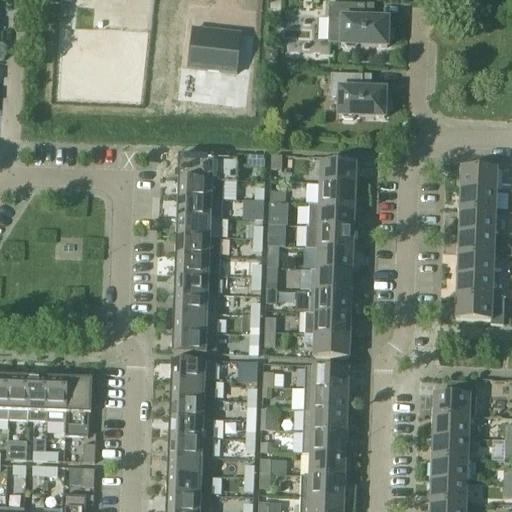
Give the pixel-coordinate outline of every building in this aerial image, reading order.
[(387,49),(387,43),(390,39),(391,31),(388,28),(388,21),(364,20),(364,7),(329,6),(328,45),(341,45),(341,47),(343,47),(347,51),(355,51),(358,48),(387,49)] [(187,70),(236,76),(241,36),(192,31),(187,70)] [(266,54),(266,64),(276,65),(276,59),(272,54),(266,54)] [(384,120),(385,113),(388,110),(388,102),(385,99),(385,92),(361,91),(362,78),(331,76),(330,99),(339,99),(338,118),(341,118),(344,122),(352,122),(356,119),(384,120)] [(178,164),(178,182),(213,183),(212,184),(222,185),(222,184),(237,185),(237,161),(213,161),(213,159),(178,157),(178,164)] [(246,170),(255,170),(256,158),(247,158),(246,170)] [(255,170),(264,170),(265,158),(256,158),(255,170)] [(281,173),(281,159),(271,158),(271,172),(281,173)] [(356,166),(320,164),(320,187),(355,188),(356,166)] [(460,192),(496,193),(497,171),(461,170),(460,192)] [(222,185),(212,184),(213,183),(178,182),(177,201),(221,202),(222,185)] [(354,210),(355,188),(320,187),(320,188),(308,187),(307,206),(309,206),(309,208),(354,210)] [(255,204),(263,204),(264,192),(255,191),(255,204)] [(495,215),(496,193),(460,192),(460,213),(495,215)] [(280,207),(280,194),(270,194),(269,206),(280,207)] [(221,202),(177,201),(176,220),(221,222),(221,202)] [(263,216),(263,204),(255,204),(254,216),(263,216)] [(269,206),(269,219),(279,219),(280,207),(269,206)] [(353,231),(354,210),(309,208),(308,229),(306,229),(306,230),(353,231)] [(494,236),(495,215),(460,213),(459,235),(494,236)] [(176,239),(211,240),(211,222),(221,222),(176,220),(176,239)] [(253,242),(262,242),(262,230),(254,230),(253,242)] [(353,253),(353,231),(306,230),(305,251),(353,253)] [(493,258),(494,236),(459,235),(458,257),(493,258)] [(211,240),(176,239),(175,258),(219,260),(220,241),(211,240)] [(261,255),(262,242),(253,242),(253,254),(261,255)] [(279,251),(269,251),(268,263),(278,263),(279,251)] [(310,273),(314,273),(352,274),(353,253),(305,251),(317,252),(316,273),(310,273)] [(493,280),(493,258),(458,257),(457,278),(493,280)] [(219,260),(175,258),(174,278),(219,279),(219,260)] [(252,280),(261,281),(261,268),(252,268),(252,280)] [(276,271),(268,271),(267,283),(275,283),(276,271)] [(352,274),(314,273),(310,273),(310,294),(351,296),(352,274)] [(219,279),(174,278),(174,297),(218,298),(219,279)] [(492,301),(493,280),(457,278),(456,300),(492,301)] [(260,293),(261,281),(252,280),(251,293),(260,293)] [(276,307),(276,293),(266,293),(266,307),(276,307)] [(350,318),(351,296),(310,294),(309,315),(305,315),(305,316),(350,318)] [(173,316),(217,318),(218,298),(174,297),(173,316)] [(503,328),(504,302),(492,301),(456,300),(456,322),(490,323),(490,328),(503,328)] [(250,319),(259,319),(260,307),(251,307),(250,319)] [(217,318),(173,316),(172,335),(217,337),(217,318)] [(349,339),(350,318),(305,316),(304,337),(314,338),(349,339)] [(259,331),(259,319),(250,319),(250,331),(259,331)] [(265,336),(275,336),(275,322),(265,321),(265,336)] [(217,337),(172,335),(172,354),(171,354),(171,355),(216,357),(217,337)] [(274,351),(275,336),(265,336),(264,350),(274,351)] [(258,351),(258,338),(250,338),(249,350),(258,351)] [(349,361),(349,339),(314,338),(313,360),(349,361)] [(170,383),(171,383),(215,384),(216,364),(206,364),(171,362),(171,364),(170,383)] [(304,392),(347,394),(348,372),(304,370),(304,392)] [(257,386),(257,373),(248,373),(248,385),(257,386)] [(273,391),(273,376),(263,376),(263,390),(273,391)] [(0,423),(8,423),(10,379),(0,378),(0,423)] [(27,424),(29,379),(10,379),(8,423),(27,424)] [(29,379),(27,424),(47,425),(48,380),(29,379)] [(47,415),(65,416),(66,416),(67,381),(48,380),(47,425),(47,415)] [(88,441),(89,416),(91,416),(92,381),(85,381),(67,381),(66,416),(65,416),(64,440),(88,441)] [(215,384),(171,383),(170,383),(170,402),(214,403),(215,384)] [(433,419),(475,420),(476,386),(447,384),(446,397),(434,396),(433,419)] [(247,405),(256,405),(257,392),(248,392),(247,405)] [(347,415),(347,394),(304,392),(303,414),(347,415)] [(169,421),(213,423),(214,403),(170,402),(169,421)] [(256,417),(256,405),(247,405),(247,417),(256,417)] [(262,414),(261,433),(275,433),(276,414),(262,414)] [(346,437),(347,415),(303,414),(302,435),(346,437)] [(475,420),(433,419),(433,440),(468,442),(469,420),(475,420)] [(213,423),(169,421),(168,440),(213,442),(213,423)] [(246,443),(255,443),(255,431),(246,430),(246,443)] [(345,459),(346,437),(302,435),(301,457),(310,457),(345,459)] [(168,459),(202,461),(212,461),(213,442),(168,440),(168,459)] [(467,463),(468,442),(433,440),(432,462),(467,463)] [(254,455),(255,443),(246,443),(245,455),(254,455)] [(269,447),(261,446),(261,455),(269,456),(269,447)] [(95,457),(95,448),(83,447),(83,456),(95,457)] [(26,463),(26,460),(26,455),(13,454),(13,463),(26,463)] [(45,464),(45,455),(33,455),(33,464),(45,464)] [(45,455),(45,464),(57,465),(58,456),(45,455)] [(94,466),(95,457),(83,456),(82,465),(94,466)] [(344,480),(345,459),(310,457),(309,479),(344,480)] [(167,479),(202,480),(202,461),(168,459),(167,479)] [(466,485),(467,463),(432,462),(431,484),(466,485)] [(259,477),(270,477),(270,463),(260,463),(259,477)] [(26,469),(20,469),(13,469),(13,478),(25,478),(26,469)] [(244,481),(253,481),(254,469),(245,469),(244,481)] [(45,479),(45,470),(32,470),(32,478),(45,479)] [(45,470),(45,479),(57,479),(57,471),(45,470)] [(503,486),(511,486),(511,471),(503,472),(503,486)] [(94,481),(94,472),(82,472),(82,481),(94,481)] [(269,492),(270,477),(259,477),(259,492),(269,492)] [(167,479),(166,498),(211,499),(211,480),(202,480),(167,479)] [(343,502),(344,480),(309,479),(309,480),(301,479),(300,500),(343,502)] [(93,490),(94,481),(82,481),(81,490),(93,490)] [(253,494),(253,481),(244,481),(244,493),(253,494)] [(466,507),(466,485),(431,484),(430,505),(466,507)] [(511,500),(511,486),(503,486),(502,500),(511,500)] [(85,511),(85,499),(62,498),(62,509),(61,511),(85,511)] [(166,498),(165,511),(210,511),(211,499),(166,498)] [(343,511),(343,502),(300,500),(299,511),(343,511)]
